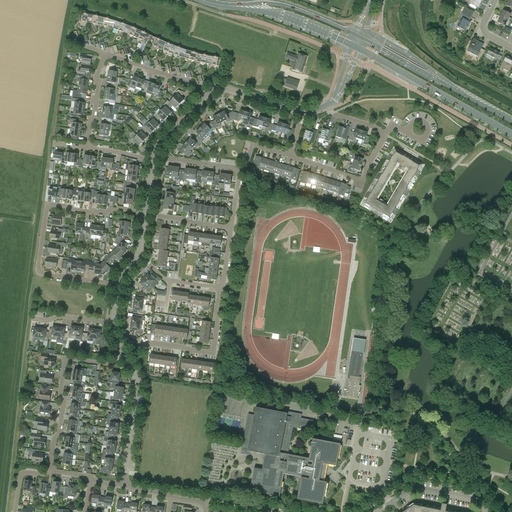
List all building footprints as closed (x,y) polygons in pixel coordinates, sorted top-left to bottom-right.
[(469,22),(473,12),(463,7),(461,11),(463,12),(461,15),(463,16),(457,27),(466,31),(470,23),(469,22)] [(500,17),(508,20),(510,21),(511,19),(509,17),(511,14),(503,11),(500,17)] [(84,24),(86,22),(92,23),(94,16),(87,14),(86,12),(84,14),(82,13),(81,21),(82,21),(84,24)] [(97,24),(103,26),(105,18),(98,17),(97,15),(95,16),(94,16),(92,23),(93,24),(94,26),(97,24)] [(108,17),(106,18),(105,18),(103,26),(104,26),(105,28),(107,27),(113,29),(115,21),(109,19),(108,17)] [(508,20),(500,17),(497,22),(505,26),(508,20)] [(113,29),(119,31),(120,33),(122,32),(123,32),(126,25),(125,24),(124,22),(122,23),(115,21),(113,29)] [(123,32),(129,34),(130,37),(132,36),(134,36),(137,29),(135,29),(134,26),(132,27),(126,25),(123,32)] [(143,32),(137,29),(134,36),(136,38),(137,39),(138,38),(139,39),(140,41),(142,40),(144,41),(147,42),(150,35),(146,33),(145,31),(143,32)] [(157,39),(156,38),(152,45),(154,46),(155,48),(157,47),(163,50),(166,43),(160,40),(159,38),(157,39)] [(473,40),(471,39),(470,41),(472,42),(467,50),(477,55),(476,58),(480,60),(485,51),(479,48),(481,44),(473,40)] [(164,50),(165,53),(167,52),(173,54),(176,47),(170,44),(169,42),(167,43),(166,43),(163,50),(164,50)] [(174,55),(176,57),(178,56),(184,58),(186,50),(180,48),(179,46),(177,47),(176,47),(173,54),(174,55)] [(490,48),(486,54),(494,58),(493,60),(497,62),(499,63),(502,57),(498,55),(499,53),(490,48)] [(186,50),(184,58),(190,60),(192,62),(194,61),(195,61),(197,53),(196,53),(194,51),(192,52),(186,50)] [(203,55),(197,53),(195,61),(201,62),(203,65),(205,63),(206,63),(208,56),(206,56),(205,54),(203,55)] [(287,53),(286,58),(295,61),(292,70),(302,73),(307,57),(298,54),(297,56),(287,53)] [(80,60),(82,60),(81,65),(90,66),(91,60),(87,59),(87,56),(80,55),(80,60)] [(208,56),(206,63),(212,65),(214,67),(216,65),(217,66),(218,58),(217,58),(216,56),(214,57),(208,56)] [(511,65),(511,59),(506,56),(500,67),(509,72),(511,65)] [(77,74),(85,75),(85,72),(89,72),(90,66),(81,65),(80,70),(78,70),(77,74)] [(114,69),(114,71),(108,71),(108,77),(116,78),(117,72),(120,73),(120,69),(114,69)] [(76,82),(79,83),(78,86),(87,88),(88,80),(83,79),(84,76),(77,75),(76,82)] [(129,81),(127,86),(130,87),(130,88),(135,90),(136,87),(139,78),(134,76),(132,82),(129,81)] [(107,82),(112,83),(112,86),(118,87),(119,78),(116,78),(108,77),(107,82)] [(141,89),(141,91),(143,92),(146,86),(143,85),(145,80),(139,78),(136,87),(141,89)] [(283,79),(281,85),(296,90),(299,82),(287,78),(287,80),(283,79)] [(150,82),(148,87),(146,86),(143,92),(152,95),(152,93),(156,84),(150,82)] [(160,98),(162,92),(159,91),(161,86),(156,84),(152,93),(158,95),(157,97),(160,98)] [(81,98),(82,94),(86,95),(87,88),(78,86),(78,91),(75,90),(73,90),(72,97),(81,98)] [(111,89),(106,88),(105,94),(117,95),(118,90),(117,90),(118,87),(112,86),(111,89)] [(180,97),(184,92),(178,90),(175,93),(177,94),(173,98),(180,104),(184,100),(180,97)] [(104,100),(110,100),(109,104),(115,105),(115,101),(116,101),(117,95),(105,94),(104,100)] [(78,102),(78,99),(72,98),(71,107),(74,108),(84,109),(85,103),(78,102)] [(173,98),(169,102),(166,99),(164,101),(166,102),(165,103),(170,107),(172,105),(176,109),(180,104),(173,98)] [(163,105),(165,107),(161,111),(168,117),(172,113),(168,109),(170,107),(165,103),(163,105)] [(103,107),(102,112),(114,114),(115,108),(114,108),(115,107),(115,105),(109,104),(109,107),(103,107)] [(76,117),(76,114),(83,115),(84,109),(74,108),(73,114),(70,113),(70,116),(76,117)] [(240,121),(240,119),(243,120),(246,112),(240,110),(239,115),(233,113),(233,120),(239,122),(239,121),(240,121)] [(157,115),(156,113),(153,115),(158,119),(160,117),(163,121),(168,117),(161,111),(157,115)] [(227,122),(228,122),(233,120),(233,113),(227,116),(225,111),(219,114),(223,122),(226,121),(226,122),(227,122)] [(102,118),(107,119),(107,122),(112,123),(113,120),(114,114),(102,112),(102,118)] [(250,119),(252,114),(246,112),(243,120),(246,121),(246,123),(246,124),(247,124),(252,126),(254,120),(250,119)] [(216,121),(211,124),(215,129),(220,126),(221,126),(221,125),(220,123),(223,122),(219,114),(214,117),(216,121)] [(159,125),(156,121),(158,119),(153,115),(149,119),(151,121),(149,123),(155,129),(159,125)] [(259,116),(258,121),(254,120),(252,126),(258,128),(259,127),(259,125),(262,126),(265,118),(259,116)] [(269,125),(271,120),(265,118),(262,126),(265,127),(265,129),(265,130),(271,132),(273,126),(269,125)] [(81,127),(82,124),(77,123),(78,120),(71,119),(70,123),(71,123),(70,129),(80,131),(81,127)] [(147,130),(151,134),(155,129),(149,123),(147,121),(142,125),(143,126),(141,128),(145,132),(147,130)] [(106,125),(101,124),(100,130),(109,131),(111,131),(112,131),(113,126),(112,125),(112,123),(107,122),(106,125)] [(277,133),(278,133),(278,131),(281,132),(284,124),(278,122),(277,127),(273,126),(271,132),(277,134),(277,133)] [(211,124),(208,127),(204,124),(200,128),(206,134),(208,132),(210,133),(211,133),(215,129),(211,124)] [(290,139),(292,132),(288,131),(290,126),(284,124),(281,132),(284,133),(284,135),(284,136),(286,137),(286,138),(290,139)] [(335,137),(342,139),(346,140),(350,127),(345,126),(344,129),(343,128),(344,127),(342,127),(342,128),(339,127),(335,137)] [(139,130),(141,132),(137,136),(143,142),(147,138),(143,134),(145,132),(141,128),(139,130)] [(205,137),(204,136),(206,134),(200,128),(196,132),(199,136),(197,139),(201,143),(205,139),(206,138),(205,138),(205,137)] [(326,130),(322,129),(318,142),(323,143),(324,140),(326,141),(329,142),(333,129),(330,128),(329,131),(327,130),(326,129),(326,130)] [(80,137),(80,134),(80,131),(70,129),(70,135),(68,135),(68,139),(75,140),(75,137),(80,137)] [(350,132),(348,140),(352,141),(353,140),(354,140),(355,140),(356,138),(359,139),(362,131),(356,129),(354,134),(350,132)] [(104,139),(110,140),(110,137),(108,136),(109,131),(100,130),(99,135),(104,136),(104,139)] [(313,130),(312,133),(311,132),(310,131),(309,132),(306,131),(303,141),(310,143),(313,144),(317,131),(313,130)] [(370,139),(366,137),(367,133),(362,131),(359,139),(362,140),(361,142),(361,143),(362,144),(367,146),(370,139)] [(129,140),(133,144),(135,142),(139,146),(143,142),(137,136),(135,133),(131,138),(129,140)] [(195,146),(196,147),(197,147),(201,143),(197,139),(194,141),(191,138),(186,142),(193,148),(195,146)] [(187,157),(191,153),(192,153),(192,152),(191,152),(190,151),(193,148),(186,142),(182,147),(183,148),(179,151),(182,154),(183,153),(187,157)] [(391,223),(425,165),(394,147),(360,205),(391,223)] [(352,159),(354,159),(353,163),(361,165),(363,159),(358,158),(359,154),(350,151),(349,155),(352,156),(352,158),(352,159)] [(58,161),(62,162),(62,157),(63,152),(58,152),(58,153),(54,153),(53,160),(58,160),(58,161)] [(66,164),(67,163),(67,162),(71,163),(72,154),(70,153),(69,152),(67,153),(66,153),(65,158),(62,157),(62,162),(61,163),(66,164)] [(75,165),(79,166),(80,160),(77,159),(78,154),(77,154),(76,153),(74,154),(72,154),(71,163),(74,163),(74,164),(75,165)] [(82,168),(83,166),(84,167),(85,166),(85,165),(89,165),(90,156),(88,156),(87,154),(85,155),(84,155),(83,160),(80,160),(79,166),(79,168),(79,169),(81,170),(82,168)] [(92,169),(97,170),(98,162),(95,162),(96,157),(95,157),(94,155),(92,156),(90,156),(89,165),(92,166),(92,168),(92,169)] [(259,158),(260,157),(256,156),(252,167),(258,169),(261,158),(259,158)] [(98,162),(97,170),(106,171),(106,168),(108,159),(102,158),(101,163),(98,162)] [(258,169),(258,168),(264,170),(267,160),(263,158),(263,159),(261,158),(258,169)] [(110,168),(110,170),(115,171),(116,165),(113,164),(114,159),(108,159),(106,168),(110,168)] [(270,161),(267,160),(264,170),(269,171),(272,162),(270,161)] [(136,164),(136,163),(127,161),(125,170),(129,170),(138,172),(138,171),(138,172),(139,171),(139,170),(139,169),(138,169),(138,166),(136,166),(136,164)] [(274,162),(272,162),(269,171),(275,173),(278,163),(274,162)] [(281,165),(281,164),(278,163),(275,173),(280,175),(283,165),(281,165)] [(349,166),(347,171),(353,173),(354,170),(359,171),(361,165),(353,163),(352,166),(350,165),(349,165),(349,166)] [(285,165),(285,166),(283,165),(280,175),(285,177),(289,166),(285,165)] [(172,177),(173,167),(168,166),(167,169),(165,169),(164,178),(169,179),(169,176),(172,177)] [(292,168),(289,166),(285,177),(291,178),(290,179),(294,169),(292,168)] [(178,174),(179,168),(173,167),(172,177),(175,177),(174,180),(180,181),(181,175),(178,174)] [(185,169),(184,175),(181,175),(180,181),(186,181),(186,183),(189,183),(189,182),(189,179),(191,170),(185,169)] [(296,181),(300,170),(296,169),(294,169),(290,179),(296,181)] [(196,177),(197,170),(191,170),(189,179),(189,182),(198,183),(199,177),(196,177)] [(201,184),(201,181),(207,182),(208,172),(202,171),(202,178),(199,177),(198,183),(201,184)] [(307,173),(307,172),(304,171),(300,182),(306,184),(309,174),(307,173)] [(213,183),(212,185),(215,186),(216,180),(213,179),(214,173),(208,172),(207,182),(213,183)] [(311,173),(311,174),(309,174),(306,184),(306,183),(311,185),(315,175),(311,173)] [(218,186),(219,184),(224,184),(226,175),(220,174),(219,180),(216,180),(215,186),(218,186)] [(318,176),(315,175),(311,185),(317,186),(320,177),(318,176)] [(127,181),(125,181),(124,184),(131,185),(131,182),(136,183),(137,177),(128,176),(127,181)] [(322,177),(322,178),(320,177),(317,186),(322,188),(325,178),(322,177)] [(329,180),(329,179),(325,178),(322,188),(328,190),(331,180),(329,180)] [(333,180),(333,181),(331,180),(328,190),(333,192),(336,181),(333,180)] [(338,193),(338,194),(342,184),(340,183),(336,181),(333,192),(338,193)] [(124,188),(126,188),(125,193),(134,195),(135,189),(130,188),(131,185),(124,184),(124,188)] [(337,200),(336,200),(336,202),(340,203),(341,198),(340,197),(341,195),(344,196),(345,193),(348,194),(351,187),(347,186),(347,185),(344,184),(343,184),(342,184),(338,194),(337,200)] [(57,193),(58,188),(52,187),(52,190),(49,189),(48,195),(52,196),(51,197),(56,198),(57,193)] [(64,188),(63,187),(58,187),(58,188),(57,193),(60,193),(59,198),(61,198),(62,200),(63,199),(65,199),(67,190),(63,189),(64,188)] [(69,201),(70,200),(71,200),(72,195),(75,195),(76,189),(71,189),(70,189),(70,190),(67,190),(65,199),(68,199),(69,201)] [(80,202),(81,201),(83,202),(85,192),(81,192),(82,191),(81,190),(76,189),(75,195),(78,196),(77,201),(79,201),(80,202)] [(87,203),(88,202),(89,202),(90,198),(93,198),(93,197),(94,191),(94,190),(91,189),(91,191),(89,191),(88,192),(88,193),(85,192),(83,202),(86,202),(87,203)] [(171,189),(171,193),(166,192),(165,198),(174,199),(175,195),(177,196),(178,190),(171,189)] [(93,197),(96,198),(95,203),(101,204),(102,195),(99,195),(99,192),(94,191),(93,197)] [(106,193),(106,196),(102,195),(101,204),(107,205),(107,199),(110,200),(111,196),(111,194),(106,193)] [(192,196),(191,203),(193,204),(192,213),(197,213),(199,202),(194,201),(195,197),(194,197),(194,196),(192,196)] [(224,208),(221,208),(219,216),(225,217),(225,215),(227,216),(227,211),(226,210),(227,205),(224,205),(224,208)] [(64,215),(56,214),(56,217),(53,216),(52,225),(60,226),(61,219),(63,220),(64,215)] [(119,221),(119,224),(120,224),(119,228),(129,230),(130,226),(131,224),(130,224),(130,222),(119,221)] [(77,223),(75,233),(80,234),(79,241),(84,241),(85,236),(86,236),(87,229),(83,229),(84,224),(77,223)] [(91,237),(91,235),(96,236),(97,226),(91,225),(90,230),(87,229),(86,236),(91,237)] [(101,238),(106,239),(107,232),(103,232),(104,227),(97,226),(96,236),(101,236),(101,238)] [(119,233),(117,233),(116,238),(123,239),(123,236),(128,236),(129,236),(129,233),(129,230),(119,228),(119,233)] [(50,237),(60,239),(61,232),(63,233),(64,230),(58,229),(58,232),(51,231),(50,237)] [(184,234),(183,243),(188,244),(193,245),(195,233),(189,232),(189,235),(184,234)] [(115,244),(117,244),(116,248),(126,253),(127,248),(127,245),(127,244),(122,243),(123,239),(116,238),(115,244)] [(48,252),(59,254),(60,248),(62,248),(62,247),(66,247),(66,244),(56,242),(56,245),(49,244),(48,252)] [(116,248),(110,254),(109,253),(107,256),(112,261),(114,258),(115,259),(117,258),(119,260),(121,258),(123,257),(123,256),(126,253),(116,248)] [(218,255),(214,255),(209,254),(209,257),(207,257),(206,263),(209,263),(218,264),(219,259),(219,256),(218,255)] [(105,260),(100,265),(104,275),(107,272),(108,272),(109,270),(111,268),(109,266),(110,265),(109,263),(112,261),(107,256),(104,259),(105,260)] [(56,267),(57,259),(53,259),(47,258),(46,266),(56,267)] [(72,271),(74,271),(78,271),(79,262),(74,261),(74,259),(69,258),(68,265),(71,265),(71,271),(72,271)] [(83,273),(83,272),(84,272),(85,267),(89,268),(90,262),(84,261),(84,262),(79,262),(78,271),(81,272),(83,273)] [(95,271),(94,274),(97,274),(97,275),(99,275),(104,275),(100,265),(93,264),(93,262),(90,262),(89,268),(92,268),(92,270),(95,271)] [(207,279),(216,280),(217,275),(205,273),(201,273),(201,272),(198,272),(197,278),(200,278),(201,275),(208,276),(207,279)] [(156,275),(152,279),(148,275),(146,276),(143,278),(150,285),(154,281),(157,283),(160,280),(156,275)] [(141,281),(141,282),(140,283),(144,287),(142,289),(146,294),(149,292),(146,289),(150,285),(143,278),(141,281)] [(134,300),(133,300),(133,303),(143,305),(143,304),(143,299),(147,300),(147,296),(141,295),(141,298),(135,298),(134,300)] [(145,314),(145,311),(146,305),(143,304),(143,305),(133,303),(132,307),(133,307),(133,309),(139,310),(138,313),(145,314)] [(132,320),(130,320),(130,323),(142,325),(143,320),(144,321),(144,316),(138,315),(138,318),(132,318),(132,320)] [(136,330),(136,333),(142,334),(142,330),(142,325),(130,323),(129,327),(131,327),(130,330),(136,330)] [(66,338),(69,338),(75,339),(77,326),(73,325),(73,327),(71,326),(70,332),(67,332),(67,335),(66,338)] [(151,331),(155,332),(154,334),(160,335),(161,326),(152,325),(151,331)] [(52,332),(49,332),(48,336),(48,338),(51,339),(51,341),(56,342),(56,341),(57,341),(59,326),(55,326),(55,327),(53,327),(52,332)] [(62,327),(59,326),(57,341),(62,342),(63,340),(65,341),(64,344),(65,344),(66,338),(67,335),(64,334),(65,328),(62,328),(62,327)] [(80,328),(81,326),(77,326),(75,339),(84,340),(85,334),(82,334),(83,328),(80,328)] [(31,333),(30,340),(33,341),(33,339),(39,340),(40,327),(37,327),(37,328),(34,328),(34,334),(31,333)] [(48,342),(48,338),(48,336),(45,335),(46,330),(44,329),(44,328),(40,327),(39,340),(44,341),(48,342)] [(91,328),(91,329),(89,329),(88,335),(85,334),(84,340),(87,341),(93,342),(93,338),(95,329),(91,328)] [(103,347),(106,346),(105,343),(103,339),(99,338),(101,331),(98,330),(98,329),(95,329),(93,338),(93,342),(93,343),(97,344),(102,345),(103,347)] [(364,353),(364,352),(366,340),(354,338),(351,354),(351,357),(353,357),(349,378),(346,396),(357,398),(357,395),(359,395),(361,386),(359,385),(360,377),(359,377),(363,353),(364,353)] [(44,365),(54,366),(55,359),(47,358),(48,354),(42,353),(41,360),(45,361),(44,365)] [(77,370),(74,369),(73,375),(86,377),(87,369),(77,368),(77,370)] [(40,381),(52,383),(53,376),(46,375),(47,371),(40,370),(39,374),(41,374),(40,381)] [(120,374),(112,372),(111,378),(108,377),(107,382),(112,383),(117,384),(117,381),(119,381),(120,374)] [(76,384),(78,384),(84,385),(86,377),(73,375),(72,380),(76,381),(76,384)] [(121,387),(122,384),(117,384),(112,383),(112,388),(115,389),(114,393),(123,394),(124,388),(121,387)] [(83,388),(84,388),(84,385),(78,384),(77,387),(74,386),(73,392),(82,393),(83,388)] [(49,400),(51,393),(46,392),(47,390),(48,387),(42,386),(41,391),(40,398),(49,400)] [(72,397),(76,398),(75,401),(82,402),(82,401),(83,399),(85,399),(86,393),(82,393),(73,392),(72,397)] [(111,396),(110,401),(119,402),(119,400),(122,400),(123,394),(114,393),(114,397),(111,396)] [(42,401),(41,406),(40,414),(49,416),(50,408),(48,407),(48,406),(49,402),(42,401)] [(75,403),(71,403),(70,408),(80,410),(80,405),(82,406),(84,407),(85,406),(86,402),(82,401),(82,402),(75,401),(75,403)] [(109,406),(112,407),(112,410),(120,412),(121,406),(119,405),(119,402),(110,401),(109,406)] [(241,454),(249,455),(250,451),(265,454),(280,457),(281,453),(288,454),(293,427),(313,431),(315,421),(301,418),(302,414),(282,410),(281,412),(256,407),(254,415),(248,414),(241,454)] [(80,418),(82,419),(82,414),(79,414),(80,410),(70,408),(70,414),(72,414),(72,417),(73,417),(80,418)] [(111,414),(108,414),(107,419),(116,420),(117,417),(120,418),(120,412),(112,410),(111,414)] [(73,417),(73,420),(69,420),(68,425),(81,427),(81,421),(79,421),(80,418),(73,417)] [(47,430),(48,423),(43,423),(44,420),(35,418),(35,425),(38,425),(37,429),(47,430)] [(107,424),(110,424),(109,428),(118,430),(119,423),(116,423),(116,420),(107,419),(107,424)] [(67,431),(71,431),(71,434),(77,435),(78,432),(80,432),(81,427),(68,425),(67,431)] [(109,432),(105,432),(105,437),(114,438),(114,435),(117,436),(118,430),(109,428),(109,432)] [(34,445),(45,447),(46,439),(37,438),(38,435),(31,434),(30,439),(35,440),(34,445)] [(70,437),(66,436),(66,442),(79,444),(79,443),(78,443),(79,435),(77,435),(71,434),(70,437)] [(104,442),(107,442),(107,446),(115,447),(116,441),(113,441),(114,438),(105,437),(104,442)] [(254,468),(250,491),(280,497),(284,475),(301,478),(297,499),(323,504),(327,482),(323,481),(326,464),(336,466),(341,444),(313,439),(309,458),(288,454),(281,453),(280,457),(265,454),(262,470),(254,468)] [(65,447),(69,448),(68,451),(76,452),(77,452),(79,444),(66,442),(65,447)] [(106,450),(103,449),(102,454),(111,456),(112,453),(115,453),(115,447),(107,446),(106,450)] [(43,462),(44,455),(35,453),(36,450),(27,449),(27,451),(29,451),(29,455),(33,456),(32,461),(43,462)] [(73,454),(76,455),(76,452),(68,451),(68,453),(64,453),(63,458),(73,460),(73,454)] [(101,460),(105,460),(104,464),(113,465),(114,459),(111,459),(111,456),(102,454),(101,460)] [(100,473),(109,474),(109,471),(112,471),(113,465),(104,464),(104,468),(100,467),(100,473)] [(25,480),(24,490),(30,491),(30,495),(34,495),(36,487),(31,487),(32,481),(29,481),(28,480),(27,480),(26,480),(25,480)] [(58,493),(59,495),(61,493),(64,494),(65,487),(62,487),(62,488),(59,487),(60,483),(58,482),(57,481),(55,482),(53,482),(52,492),(58,493)] [(49,496),(50,489),(48,489),(47,488),(47,484),(41,483),(39,493),(45,494),(45,496),(49,496)] [(73,497),(77,494),(77,493),(76,492),(77,487),(74,484),(73,484),(72,485),(70,484),(68,486),(69,487),(68,487),(65,487),(64,494),(63,498),(68,498),(68,496),(73,497)] [(93,495),(91,503),(96,504),(96,506),(101,507),(102,497),(99,497),(100,494),(97,494),(96,495),(93,495)] [(111,506),(112,497),(109,497),(109,496),(106,495),(106,498),(102,497),(101,507),(106,508),(107,505),(111,506)] [(118,501),(117,509),(121,510),(121,511),(126,511),(128,504),(125,503),(125,501),(122,500),(122,501),(118,501)] [(134,511),(136,511),(138,504),(134,503),(134,502),(131,501),(131,504),(128,504),(126,511),(131,511),(132,511),(134,511)]
